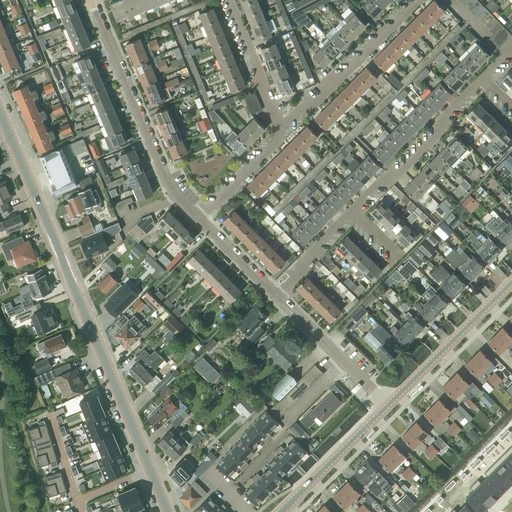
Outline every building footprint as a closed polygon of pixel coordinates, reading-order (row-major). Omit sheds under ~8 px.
[(62,17),(77,10),(72,0),(70,0),(57,6),(62,17)] [(117,22),(146,10),(141,0),(117,0),(109,3),(117,22)] [(141,0),(146,10),(168,1),(170,0),(141,0)] [(261,10),(257,0),(253,0),(243,5),(247,16),(261,10)] [(299,0),(293,4),(295,8),(304,4),(302,0),(299,0)] [(315,8),(326,2),(325,0),(319,0),(320,0),(313,4),(315,8)] [(374,17),(382,9),(373,0),(368,0),(362,6),(374,17)] [(373,0),(382,9),(391,0),(390,0),(373,0)] [(436,19),(445,10),(434,0),(433,0),(425,8),(436,19)] [(468,9),(477,0),(476,0),(468,0),(464,4),(468,9)] [(481,5),(477,0),(468,9),(473,13),(481,5)] [(488,9),(495,3),(492,0),(491,0),(485,6),(488,9)] [(281,15),(286,13),(281,1),(276,4),(281,15)] [(53,10),(51,5),(50,3),(42,6),(45,14),(53,10)] [(495,3),(488,9),(493,13),(499,7),(495,3)] [(304,14),(315,8),(313,4),(302,9),(304,14)] [(477,17),(485,9),(481,5),(473,13),(477,17)] [(34,12),(36,17),(45,14),(42,6),(37,8),(37,7),(33,9),(34,12)] [(204,25),(218,19),(213,8),(199,14),(204,25)] [(427,27),(436,19),(425,8),(417,17),(427,27)] [(293,20),(304,14),(302,9),(291,15),(293,20)] [(490,13),(486,9),(485,9),(477,17),(481,21),(490,13)] [(66,28),(81,22),(77,10),(62,17),(66,28)] [(252,27),(266,21),(261,10),(247,16),(252,27)] [(366,25),(362,21),(365,18),(359,11),(356,14),(355,14),(346,23),(357,34),(366,25)] [(286,26),(290,24),(286,13),(281,15),(283,20),(281,20),(282,23),(284,23),(286,26)] [(485,26),(494,17),(490,13),(481,21),(485,26)] [(419,36),(427,27),(417,17),(408,25),(419,36)] [(489,30),(498,21),(494,17),(485,26),(489,30)] [(223,30),(218,19),(204,25),(208,36),(223,30)] [(304,24),(307,27),(312,23),(309,19),(304,24)] [(461,27),(464,25),(459,20),(456,23),(457,24),(449,32),(453,36),(461,27)] [(271,32),(266,21),(252,27),(257,38),(269,33),(270,38),(279,34),(277,30),(271,32)] [(494,34),(497,30),(502,26),(498,21),(489,30),(494,34)] [(19,31),(29,27),(27,22),(18,26),(19,31)] [(71,39),(86,33),(81,22),(66,28),(71,39)] [(349,42),(357,34),(346,23),(338,31),(349,42)] [(173,27),(177,36),(182,34),(178,25),(173,27)] [(410,44),(419,36),(408,25),(400,34),(410,44)] [(507,39),(511,35),(502,26),(497,30),(507,39)] [(29,27),(19,31),(21,35),(30,31),(29,27)] [(54,36),(62,33),(60,27),(52,30),(54,36)] [(44,37),(45,39),(54,36),(52,30),(43,34),(37,37),(38,40),(44,37)] [(227,41),(223,30),(208,36),(213,47),(227,41)] [(502,44),(507,39),(497,30),(494,34),(493,35),(502,44)] [(340,51),(349,42),(338,31),(329,40),(340,51)] [(444,44),(453,36),(449,32),(440,41),(444,44)] [(465,36),(471,42),(476,37),(470,32),(465,36)] [(91,44),(90,43),(86,33),(71,39),(76,50),(91,44)] [(187,45),(182,34),(177,36),(182,47),(187,45)] [(414,48),(410,44),(400,34),(391,42),(402,53),(407,48),(411,51),(414,48)] [(295,48),(300,46),(295,35),(290,37),(295,48)] [(460,45),(461,44),(464,41),(458,35),(454,39),(460,45)] [(499,48),(502,44),(493,35),(490,39),(499,48)] [(0,50),(12,46),(11,46),(7,36),(0,38),(0,50)] [(130,54),(144,48),(140,38),(126,44),(130,54)] [(150,47),(158,43),(156,38),(148,42),(150,47)] [(310,48),(306,39),(301,41),(305,50),(310,48)] [(451,42),(457,48),(460,45),(454,39),(451,42)] [(331,59),(340,51),(329,40),(321,48),(331,59)] [(232,52),(227,41),(213,47),(217,58),(232,52)] [(436,53),(444,44),(440,41),(432,49),(436,53)] [(28,50),(37,47),(35,42),(26,46),(28,50)] [(265,59),(280,53),(275,42),(261,48),(265,59)] [(393,61),(402,53),(391,42),(383,51),(393,61)] [(152,51),(160,48),(158,43),(150,47),(152,51)] [(191,56),(196,54),(192,43),(187,45),(182,47),(187,58),(192,56),(191,56)] [(480,65),(490,56),(478,44),(469,53),(480,65)] [(16,56),(16,55),(14,51),(12,46),(0,50),(0,58),(1,62),(16,56)] [(299,59),(304,57),(300,46),(295,48),(299,59)] [(34,53),(39,51),(37,47),(28,50),(30,55),(34,53)] [(60,51),(62,56),(71,52),(69,47),(60,51)] [(148,58),(144,49),(144,48),(130,54),(134,64),(148,58)] [(323,67),(331,59),(321,48),(312,57),(323,67)] [(427,61),(436,53),(432,49),(424,57),(427,61)] [(385,70),(393,61),(383,51),(374,59),(385,70)] [(443,62),(444,61),(448,58),(441,51),(437,56),(443,62)] [(236,63),(232,52),(217,58),(222,69),(236,63)] [(284,65),(280,54),(280,53),(265,59),(270,70),(284,65)] [(472,73),(480,65),(469,53),(460,62),(472,73)] [(20,66),(18,60),(22,58),(20,54),(16,55),(16,56),(1,62),(6,72),(20,66)] [(96,65),(92,55),(91,54),(77,60),(82,71),(96,65)] [(191,69),(196,67),(192,56),(187,58),(191,69)] [(434,59),(440,65),(443,62),(437,56),(434,59)] [(165,59),(156,62),(154,57),(149,59),(148,58),(134,64),(138,74),(153,69),(158,67),(166,63),(165,59)] [(304,70),(309,68),(304,57),(299,59),(304,70)] [(419,70),(427,61),(424,57),(415,66),(419,70)] [(166,63),(158,67),(160,71),(168,68),(181,62),(179,58),(167,64),(166,63)] [(464,82),(472,73),(460,62),(452,70),(464,82)] [(241,74),(236,63),(222,69),(227,80),(241,74)] [(100,76),(96,65),(82,71),(87,82),(100,76)] [(289,76),(284,65),(270,70),(274,81),(289,76)] [(410,78),(419,70),(415,66),(406,75),(410,78)] [(196,80),(201,78),(196,67),(191,69),(196,80)] [(357,76),(368,86),(377,78),(366,67),(357,76)] [(417,76),(421,81),(430,72),(426,67),(417,76)] [(308,79),(312,77),(313,77),(309,68),(304,70),(308,79)] [(511,87),(511,86),(511,68),(502,79),(511,87)] [(157,79),(153,69),(138,74),(143,85),(157,79)] [(455,90),(464,82),(452,70),(444,78),(455,90)] [(231,92),(246,86),(241,74),(227,80),(231,92)] [(399,90),(410,78),(406,75),(399,81),(400,82),(395,86),(399,90)] [(105,87),(100,76),(87,82),(91,93),(105,87)] [(294,87),(289,76),(274,81),(279,93),(294,87)] [(359,95),(368,86),(357,76),(349,84),(359,95)] [(417,85),(421,81),(417,76),(412,80),(417,85)] [(205,89),(201,78),(196,80),(200,91),(205,89)] [(161,89),(157,79),(143,85),(147,95),(161,89)] [(74,90),(83,87),(80,81),(72,85),(74,90)] [(432,91),(444,102),(452,94),(441,82),(432,91)] [(14,91),(22,111),(38,105),(36,99),(39,97),(36,89),(32,90),(30,84),(28,85),(14,91)] [(177,88),(175,84),(166,87),(168,92),(177,88)] [(351,103),(359,95),(349,84),(340,93),(351,103)] [(63,88),(66,94),(74,90),(72,85),(63,88)] [(109,98),(105,87),(91,93),(96,103),(109,98)] [(166,100),(161,89),(147,95),(151,106),(166,100)] [(210,100),(208,95),(205,89),(200,91),(205,102),(206,102),(207,101),(208,104),(212,102),(215,101),(214,98),(210,100)] [(400,93),(404,98),(409,93),(404,89),(400,93)] [(394,95),(393,94),(390,91),(381,100),(385,103),(394,95)] [(435,111),(444,102),(432,91),(424,99),(435,111)] [(246,102),(257,98),(255,92),(243,97),(246,102)] [(342,112),(351,103),(340,93),(332,101),(342,112)] [(400,102),(402,100),(404,98),(400,93),(395,97),(396,97),(400,102)] [(243,97),(239,98),(238,95),(232,97),(231,97),(223,100),(225,105),(233,102),(240,99),(243,106),(247,104),(246,102),(243,97)] [(198,108),(203,106),(199,97),(194,99),(198,108)] [(405,102),(402,100),(400,102),(396,97),(391,102),(398,109),(405,102)] [(100,114),(114,108),(109,98),(96,103),(100,114)] [(248,108),(259,103),(257,98),(246,102),(247,104),(248,108)] [(427,119),(435,111),(424,99),(415,108),(427,119)] [(213,110),(225,105),(223,100),(211,105),(213,110)] [(377,112),(385,103),(381,100),(373,108),(377,112)] [(334,120),(342,112),(332,101),(323,109),(334,120)] [(395,111),(398,109),(391,102),(389,104),(395,111)] [(83,112),(91,108),(89,103),(81,106),(83,112)] [(251,114),(262,109),(259,103),(248,108),(251,114)] [(475,123),(487,111),(478,103),(467,115),(475,123)] [(22,111),(31,131),(47,125),(44,119),(47,117),(44,109),(41,110),(38,105),(22,111)] [(383,110),(387,114),(391,110),(387,105),(383,110)] [(72,110),(74,115),(83,112),(81,106),(72,110)] [(159,124),(173,118),(169,107),(155,113),(159,124)] [(119,119),(118,119),(114,108),(100,114),(105,125),(119,119)] [(203,119),(208,117),(204,108),(199,110),(203,119)] [(368,120),(377,112),(373,108),(364,116),(368,120)] [(418,128),(427,119),(415,108),(407,116),(418,128)] [(325,129),(334,120),(323,109),(315,118),(325,129)] [(208,112),(211,121),(216,119),(213,110),(208,112)] [(383,119),(387,114),(383,110),(378,114),(383,119)] [(484,131),(496,120),(487,111),(475,123),(484,131)] [(358,123),(356,125),(360,128),(368,120),(364,116),(358,123)] [(410,136),(418,128),(407,116),(398,125),(410,136)] [(178,129),(174,119),(173,118),(159,124),(164,135),(178,129)] [(246,126),(257,137),(265,129),(254,118),(246,126)] [(373,134),(381,126),(374,118),(370,122),(366,127),(370,131),(370,132),(373,134)] [(123,130),(119,120),(119,119),(105,125),(109,136),(123,130)] [(207,130),(212,128),(208,119),(203,121),(207,130)] [(504,128),(496,120),(484,131),(492,140),(504,128)] [(92,133),(100,129),(98,124),(90,128),(92,133)] [(49,131),(47,125),(31,131),(39,152),(54,146),(53,146),(55,145),(52,139),(56,137),(52,129),(49,131)] [(347,133),(351,137),(360,128),(356,125),(350,131),(347,133)] [(401,145),(410,136),(398,125),(390,134),(401,145)] [(248,146),(257,137),(246,126),(237,135),(248,146)] [(309,145),(318,136),(307,126),(298,134),(309,145)] [(463,136),(469,129),(466,126),(460,132),(463,136)] [(366,136),(370,132),(370,131),(366,127),(361,131),(366,136)] [(81,131),(83,136),(92,133),(90,128),(81,131)] [(212,142),(217,140),(212,128),(207,130),(212,142)] [(511,145),(511,142),(510,140),(511,137),(511,135),(504,128),(492,140),(488,144),(492,148),(496,143),(501,148),(498,151),(502,155),(511,145)] [(183,140),(178,129),(164,135),(168,146),(183,140)] [(469,129),(463,136),(467,139),(473,133),(469,129)] [(123,130),(109,136),(114,147),(128,141),(123,130)] [(351,137),(347,133),(346,131),(346,132),(347,133),(340,140),(344,144),(351,137)] [(300,154),(309,145),(298,134),(290,143),(300,154)] [(393,153),(401,145),(390,134),(381,142),(393,153)] [(239,154),(248,146),(237,135),(228,143),(239,154)] [(447,145),(459,156),(467,148),(456,136),(447,145)] [(185,141),(183,142),(183,140),(168,146),(173,157),(187,152),(184,145),(186,144),(185,141)] [(384,163),(393,153),(381,142),(372,151),(384,163)] [(292,162),(300,154),(290,143),(281,151),(292,162)] [(344,148),(349,153),(354,148),(349,143),(344,148)] [(480,152),(486,146),(483,143),(477,149),(480,152)] [(100,152),(108,149),(106,144),(97,147),(100,152)] [(450,165),(459,156),(447,145),(438,153),(450,165)] [(490,150),(486,146),(480,152),(484,156),(490,150)] [(44,154),(40,156),(49,178),(51,177),(53,183),(51,183),(55,193),(77,184),(62,147),(56,150),(50,152),(46,154),(44,154)] [(124,166),(139,159),(135,148),(120,155),(124,166)] [(322,158),(326,162),(334,154),(330,150),(322,158)] [(283,171),(292,162),(281,151),(273,160),(283,171)] [(336,156),(340,161),(345,156),(340,152),(336,156)] [(441,174),(450,165),(438,153),(430,162),(441,174)] [(372,175),(381,166),(369,155),(360,164),(372,175)] [(502,162),(511,172),(511,171),(511,157),(509,155),(502,162)] [(336,165),(340,161),(336,156),(332,161),(336,165)] [(114,157),(106,160),(108,166),(117,162),(114,157)] [(317,171),(323,165),(326,162),(322,158),(314,167),(317,171)] [(144,170),(139,160),(139,159),(124,166),(129,177),(144,170)] [(275,179),(283,171),(273,160),(264,168),(275,179)] [(433,182),(441,174),(430,162),(421,171),(433,182)] [(508,176),(511,172),(502,162),(495,168),(500,173),(503,171),(508,176)] [(363,183),(372,175),(360,164),(352,172),(363,183)] [(477,166),(473,170),(479,176),(483,173),(477,166)] [(309,179),(317,171),(314,167),(305,175),(309,179)] [(266,188),(275,179),(264,168),(256,177),(266,188)] [(319,173),(324,178),(328,173),(324,169),(319,173)] [(149,181),(144,171),(144,170),(129,177),(133,188),(149,181)] [(469,174),(476,180),(479,176),(473,170),(469,174)] [(425,191),(433,182),(421,171),(413,179),(425,191)] [(355,192),(363,183),(352,172),(343,181),(355,192)] [(319,182),(324,178),(319,173),(315,178),(319,182)] [(82,190),(78,192),(79,194),(82,201),(85,208),(86,209),(88,213),(95,210),(93,206),(102,203),(96,189),(92,191),(90,187),(86,189),(85,185),(93,182),(91,177),(91,176),(90,175),(82,179),(82,180),(83,182),(79,183),(79,184),(81,188),(82,190)] [(301,187),(309,179),(305,175),(297,184),(301,187)] [(117,185),(125,182),(123,176),(114,180),(117,185)] [(258,196),(266,188),(256,177),(247,185),(258,196)] [(416,199),(425,191),(413,179),(405,188),(416,199)] [(106,184),(108,189),(117,185),(114,180),(110,182),(106,184)] [(12,198),(9,193),(4,181),(0,182),(0,210),(10,207),(6,200),(12,198)] [(153,193),(149,182),(149,181),(133,188),(138,199),(153,193)] [(346,201),(355,192),(343,181),(335,189),(346,201)] [(309,197),(317,189),(311,182),(307,186),(306,186),(302,190),(307,194),(306,195),(309,197)] [(292,196),(301,187),(297,184),(288,192),(292,196)] [(400,199),(404,194),(394,184),(390,189),(400,199)] [(456,187),(462,194),(466,190),(460,184),(456,187)] [(511,195),(509,192),(502,185),(498,189),(511,203),(507,207),(511,211),(511,195)] [(459,198),(462,194),(456,187),(452,191),(459,198)] [(338,209),(346,201),(335,189),(327,198),(338,209)] [(298,202),(306,195),(307,194),(302,190),(294,198),(298,202)] [(475,191),(472,195),(479,202),(483,198),(475,191)] [(284,204),(292,196),(288,192),(280,200),(284,204)] [(58,207),(57,214),(58,216),(68,212),(71,218),(79,215),(78,213),(86,209),(85,208),(82,201),(79,194),(68,199),(69,202),(65,204),(58,207)] [(404,194),(400,199),(406,204),(410,200),(404,194)] [(477,201),(470,194),(461,203),(468,210),(477,201)] [(133,202),(131,196),(120,201),(124,213),(130,210),(127,204),(133,202)] [(250,198),(247,202),(254,209),(257,205),(250,198)] [(330,217),(338,209),(327,198),(318,206),(330,217)] [(276,212),(284,204),(280,200),(272,208),(276,212)] [(290,211),(293,208),(296,205),(292,200),(285,207),(290,211)] [(438,204),(445,211),(449,207),(449,208),(450,207),(443,200),(438,204)] [(119,215),(124,213),(120,201),(114,204),(116,209),(119,215)] [(390,209),(382,201),(371,212),(379,220),(390,209)] [(442,215),(445,211),(438,204),(434,209),(441,216),(442,215)] [(454,211),(458,215),(465,208),(461,204),(454,211)] [(262,217),(266,213),(259,206),(255,210),(262,217)] [(321,226),(330,217),(318,206),(309,215),(321,226)] [(285,216),(290,211),(285,207),(280,211),(285,216)] [(417,215),(422,211),(417,207),(413,211),(417,215)] [(388,228),(399,218),(390,209),(379,220),(388,228)] [(243,219),(234,210),(224,221),(232,229),(243,219)] [(499,216),(493,210),(489,213),(495,219),(511,236),(511,223),(507,219),(505,221),(499,216)] [(167,231),(178,220),(168,211),(158,222),(163,227),(161,229),(164,233),(167,230),(167,231)] [(423,221),(427,216),(422,211),(417,215),(423,221)] [(445,220),(451,226),(458,218),(452,212),(445,220)] [(25,225),(22,218),(20,214),(3,221),(5,225),(8,232),(25,225)] [(151,229),(155,224),(151,214),(140,219),(151,229)] [(270,225),(274,222),(267,215),(263,219),(270,225)] [(313,235),(321,226),(309,215),(301,223),(313,235)] [(388,228),(397,237),(410,223),(402,215),(399,218),(388,228)] [(486,225),(502,241),(503,240),(507,244),(511,238),(511,236),(495,219),(494,218),(486,225)] [(149,233),(148,232),(151,229),(140,219),(136,223),(147,234),(149,233)] [(251,227),(247,223),(243,219),(232,229),(241,238),(251,227)] [(186,228),(178,220),(167,231),(176,239),(186,228)] [(82,237),(96,231),(91,221),(78,226),(82,237)] [(452,231),(447,225),(443,221),(434,230),(444,239),(452,231)] [(145,235),(146,236),(147,234),(136,223),(132,227),(142,238),(145,235)] [(279,234),(282,230),(276,223),(272,227),(279,234)] [(293,232),(304,243),(313,235),(301,223),(293,232)] [(410,223),(397,237),(406,246),(414,238),(416,240),(421,234),(410,223)] [(87,239),(82,241),(83,246),(82,246),(84,252),(86,252),(88,256),(91,255),(92,256),(100,253),(99,251),(108,248),(104,238),(109,236),(106,227),(86,236),(87,239)] [(128,232),(138,242),(142,238),(132,227),(128,232)] [(260,236),(251,227),(241,238),(249,246),(260,236)] [(185,248),(195,237),(186,228),(176,239),(173,241),(177,245),(179,243),(185,248)] [(287,242),(291,238),(284,232),(280,235),(287,242)] [(495,255),(477,237),(473,233),(472,232),(468,236),(473,240),(471,243),(477,249),(489,262),(495,255)] [(425,239),(432,246),(438,241),(431,233),(425,239)] [(477,237),(495,255),(502,249),(489,237),(486,239),(481,234),(477,237)] [(24,242),(22,236),(2,244),(8,259),(14,257),(15,259),(19,261),(20,260),(22,264),(36,259),(36,257),(37,256),(35,249),(32,249),(29,240),(24,242)] [(258,255),(268,244),(260,236),(249,246),(258,255)] [(356,244),(347,236),(337,246),(345,255),(356,244)] [(434,248),(432,246),(425,239),(418,246),(427,255),(434,248)] [(299,248),(300,247),(293,240),(289,244),(296,251),(297,249),(299,248)] [(137,242),(131,249),(140,258),(147,251),(137,242)] [(277,253),(268,244),(258,255),(266,263),(277,253)] [(354,263),(364,252),(356,244),(345,255),(354,263)] [(150,247),(147,250),(153,257),(156,253),(150,247)] [(422,262),(420,260),(424,256),(416,248),(412,252),(407,257),(417,267),(422,262)] [(196,268),(207,257),(199,249),(188,260),(196,268)] [(459,255),(453,249),(446,256),(455,265),(457,263),(460,266),(459,267),(471,279),(478,273),(459,255)] [(170,271),(185,256),(181,251),(166,267),(170,271)] [(459,255),(478,273),(484,267),(471,254),(469,257),(463,251),(459,255)] [(362,272),(373,261),(364,252),(354,263),(359,268),(356,272),(359,275),(362,272)] [(266,263),(274,272),(285,261),(277,253),(266,263)] [(291,263),(297,257),(293,253),(287,259),(291,263)] [(336,265),(325,254),(321,259),(331,269),(336,265)] [(216,265),(207,257),(196,268),(205,276),(216,265)] [(118,266),(116,264),(109,258),(102,265),(107,271),(102,275),(102,278),(103,279),(97,284),(106,293),(118,281),(114,277),(118,273),(114,269),(118,266)] [(371,281),(379,273),(382,270),(373,261),(362,272),(371,281)] [(407,261),(398,270),(403,275),(406,279),(415,270),(407,261)] [(323,264),(319,268),(326,275),(330,271),(323,264)] [(453,272),(451,275),(440,264),(437,268),(460,291),(466,285),(453,272)] [(224,274),(216,266),(216,265),(205,276),(213,285),(224,274)] [(336,265),(331,269),(337,275),(341,270),(336,265)] [(453,297),(460,291),(437,268),(431,274),(438,281),(440,279),(444,282),(441,285),(453,297)] [(44,275),(42,271),(41,269),(27,275),(30,281),(28,281),(29,284),(27,285),(19,288),(21,294),(21,295),(48,283),(45,274),(44,275)] [(396,270),(391,275),(398,282),(403,277),(396,270)] [(334,283),(338,280),(331,273),(327,276),(334,283)] [(233,282),(224,274),(213,285),(222,293),(233,282)] [(305,296),(315,285),(307,277),(296,288),(305,296)] [(348,286),(352,281),(349,278),(347,277),(343,281),(348,286)] [(343,292),(347,288),(340,281),(336,285),(343,292)] [(352,281),(348,286),(358,296),(366,288),(361,283),(357,286),(352,281)] [(242,291),(233,282),(222,293),(231,302),(242,291)] [(52,291),(52,290),(48,283),(21,295),(21,294),(24,300),(21,301),(22,303),(24,309),(34,305),(31,298),(35,296),(35,298),(52,291)] [(313,305),(324,294),(315,285),(305,296),(313,305)] [(431,285),(423,293),(421,294),(427,300),(439,312),(440,311),(441,312),(444,308),(443,307),(448,303),(436,291),(437,291),(431,285)] [(128,286),(107,307),(117,317),(138,297),(128,286)] [(415,292),(419,296),(421,294),(423,293),(419,288),(415,292)] [(165,296),(162,294),(158,290),(155,293),(161,300),(165,296)] [(352,300),(355,297),(349,290),(345,294),(352,300)] [(148,291),(142,297),(155,310),(162,304),(148,291)] [(322,313),(332,302),(324,294),(313,305),(322,313)] [(132,305),(139,312),(146,304),(140,298),(132,305)] [(170,308),(174,305),(167,298),(163,302),(170,308)] [(437,313),(439,312),(427,300),(422,306),(418,301),(414,305),(418,309),(430,321),(434,317),(435,318),(438,314),(437,313)] [(341,310),(332,302),(322,313),(330,321),(341,310)] [(22,303),(14,307),(17,313),(24,310),(24,309),(22,303)] [(24,310),(17,313),(21,322),(32,317),(36,325),(31,327),(34,334),(38,332),(39,334),(58,325),(50,307),(40,311),(37,304),(24,310)] [(267,317),(256,305),(237,324),(249,335),(247,337),(249,339),(247,340),(252,345),(266,331),(259,325),(267,317)] [(357,322),(367,311),(361,305),(350,315),(357,322)] [(179,317),(182,313),(175,306),(172,310),(179,317)] [(403,324),(415,336),(424,327),(412,315),(408,311),(404,315),(409,319),(403,324)] [(395,320),(397,318),(399,316),(395,312),(391,315),(395,320)] [(120,342),(121,342),(135,329),(128,322),(129,320),(124,315),(116,323),(121,328),(114,335),(120,342)] [(163,323),(176,336),(184,327),(171,315),(163,323)] [(187,325),(191,322),(184,315),(180,319),(187,325)] [(121,342),(127,349),(141,336),(141,335),(147,329),(141,323),(135,329),(121,342)] [(196,334),(199,330),(192,323),(189,327),(196,334)] [(390,336),(380,324),(371,333),(382,344),(377,349),(379,352),(377,354),(386,362),(388,360),(389,361),(391,360),(392,361),(395,357),(394,357),(399,351),(387,339),(390,336)] [(406,345),(415,336),(403,324),(398,329),(394,325),(390,329),(394,333),(406,345)] [(495,334),(507,346),(511,341),(511,336),(503,327),(495,334)] [(46,354),(66,346),(61,334),(37,344),(40,351),(44,349),(46,354)] [(500,353),(507,346),(495,334),(488,342),(500,353)] [(276,342),(270,336),(270,335),(261,344),(268,350),(267,351),(285,369),(298,356),(280,338),(276,342)] [(204,346),(209,351),(218,342),(213,337),(204,346)] [(129,371),(137,379),(150,366),(153,368),(158,363),(153,358),(152,357),(147,352),(144,349),(135,358),(138,361),(129,371)] [(473,357),(484,369),(492,361),(480,350),(473,357)] [(161,380),(155,375),(158,372),(155,369),(165,360),(158,353),(153,358),(158,363),(153,368),(150,366),(137,379),(150,392),(151,390),(156,395),(174,376),(171,373),(170,372),(161,380)] [(193,353),(186,360),(189,364),(196,356),(193,353)] [(202,355),(193,365),(211,382),(220,373),(202,355)] [(477,376),(484,369),(473,357),(465,364),(477,376)] [(33,375),(38,373),(52,367),(48,358),(34,363),(35,364),(29,366),(33,375)] [(72,370),(69,363),(49,371),(53,380),(57,378),(64,397),(85,388),(76,368),(72,370)] [(315,364),(311,368),(319,377),(324,373),(315,365),(315,364)] [(311,368),(307,372),(316,381),(319,377),(311,368)] [(46,372),(39,375),(42,380),(48,377),(46,372)] [(303,376),(312,385),(316,381),(307,372),(303,376)] [(471,380),(468,383),(457,372),(450,379),(462,391),(466,395),(476,385),(471,380)] [(499,383),(502,379),(495,372),(491,376),(499,383)] [(296,382),(288,374),(288,373),(271,390),(279,399),(296,382)] [(303,376),(299,380),(300,381),(308,389),(312,385),(303,376)] [(495,387),(499,383),(491,376),(487,379),(495,387)] [(244,383),(238,377),(235,380),(233,382),(232,383),(238,389),(244,383)] [(455,399),(462,391),(450,379),(443,387),(455,399)] [(300,381),(296,385),(304,393),(308,389),(300,381)] [(342,402),(340,399),(345,394),(335,384),(329,390),(332,392),(313,410),(311,409),(301,419),(309,427),(315,421),(313,419),(317,415),(323,421),(342,402)] [(296,385),(292,389),(300,397),(304,393),(296,385)] [(222,391),(218,386),(214,390),(218,395),(222,391)] [(292,389),(288,393),(296,401),(300,397),(292,389)] [(288,393),(284,397),(292,405),(296,401),(288,393)] [(84,411),(101,404),(97,394),(79,401),(84,411)] [(284,397),(280,401),(288,409),(292,405),(284,397)] [(173,414),(177,417),(184,410),(188,406),(184,403),(180,399),(175,404),(169,398),(148,418),(158,428),(173,414)] [(244,398),(236,406),(247,417),(255,409),(244,398)] [(465,402),(473,409),(476,406),(469,398),(465,402)] [(449,417),(447,415),(451,411),(439,399),(432,406),(446,420),(449,417)] [(279,400),(275,404),(277,406),(280,408),(282,410),(284,413),(288,409),(280,401),(279,400)] [(104,414),(105,414),(101,404),(84,411),(87,420),(88,420),(104,414)] [(446,420),(432,406),(424,414),(436,425),(441,421),(443,424),(446,421),(446,420)] [(188,414),(184,410),(177,417),(171,423),(176,427),(188,414)] [(246,431),(240,436),(243,439),(253,449),(253,448),(258,443),(263,439),(266,442),(269,439),(272,437),(269,433),(272,429),(279,423),(267,410),(260,417),(256,421),(253,423),(251,425),(251,426),(246,431)] [(460,422),(465,417),(457,410),(452,415),(460,422)] [(86,433),(108,423),(104,414),(88,420),(87,420),(82,423),(86,433)] [(458,432),(462,429),(454,421),(451,425),(458,432)] [(304,431),(295,422),(289,428),(298,437),(304,431)] [(409,429),(421,441),(428,433),(416,422),(409,429)] [(112,432),(108,423),(86,433),(90,442),(96,440),(96,439),(112,432)] [(36,447),(52,442),(49,434),(46,424),(28,429),(32,440),(33,439),(36,447)] [(458,432),(451,425),(447,429),(454,436),(458,432)] [(194,445),(210,429),(208,428),(203,432),(201,430),(190,441),(194,445)] [(414,448),(421,441),(409,429),(402,436),(414,448)] [(158,443),(166,451),(179,439),(170,430),(158,443)] [(100,448),(117,441),(112,431),(112,432),(96,439),(96,440),(100,448)] [(166,451),(175,459),(187,446),(186,446),(189,443),(182,436),(166,451)] [(442,449),(447,444),(439,437),(434,441),(442,449)] [(222,459),(217,464),(229,476),(234,471),(239,466),(243,470),(246,467),(249,464),(245,460),(248,458),(254,452),(255,450),(253,448),(253,449),(243,439),(242,439),(236,445),(232,449),(232,448),(230,451),(227,453),(228,453),(222,459)] [(270,463),(268,465),(270,467),(281,477),(282,475),(289,469),(291,466),(292,467),(294,464),(296,462),(301,456),(307,451),(295,439),(289,444),(284,449),(281,445),(278,448),(275,451),(279,455),(276,457),(270,463)] [(120,451),(120,452),(121,451),(117,441),(100,448),(99,448),(103,458),(120,451)] [(52,442),(36,447),(38,455),(36,455),(40,466),(57,461),(54,451),(52,442)] [(387,451),(398,463),(406,456),(394,444),(387,451)] [(435,455),(439,451),(431,444),(428,448),(435,455)] [(432,459),(435,455),(428,448),(424,451),(432,459)] [(102,470),(124,461),(120,452),(120,451),(103,458),(97,460),(102,470)] [(391,470),(398,463),(387,451),(379,459),(391,470)] [(208,458),(194,472),(198,476),(203,472),(217,458),(214,454),(213,453),(211,452),(206,456),(208,458)] [(511,456),(510,454),(502,461),(511,470),(511,456)] [(180,462),(170,472),(181,484),(182,484),(192,474),(190,472),(195,467),(185,457),(180,462)] [(388,481),(378,471),(367,460),(361,467),(381,488),(388,481)] [(124,461),(102,470),(106,480),(128,470),(124,461)] [(511,470),(502,461),(495,468),(511,484),(511,482),(511,470)] [(405,470),(413,478),(416,474),(409,466),(405,470)] [(250,487),(245,492),(257,504),(257,505),(263,499),(268,494),(271,492),(273,490),(273,489),(278,484),(283,479),(281,477),(270,467),(266,472),(261,476),(257,473),(254,476),(252,479),(255,482),(250,487)] [(381,488),(361,467),(354,473),(365,484),(366,483),(378,494),(383,489),(381,488)] [(495,468),(488,476),(503,491),(511,484),(495,468)] [(416,481),(413,478),(405,470),(401,473),(409,481),(412,484),(416,481)] [(49,497),(67,491),(63,481),(61,472),(45,477),(47,485),(45,485),(49,497)] [(488,476),(481,483),(496,498),(503,491),(488,476)] [(191,484),(203,497),(207,493),(195,481),(191,484)] [(341,489),(353,500),(360,493),(348,481),(341,489)] [(481,483),(473,490),(489,506),(496,498),(481,483)] [(191,486),(180,497),(190,507),(201,496),(191,486)] [(122,504),(140,497),(136,487),(118,494),(122,504)] [(345,508),(353,500),(341,489),(334,496),(345,508)] [(473,490),(466,498),(480,511),(482,511),(489,506),(473,490)] [(375,500),(367,492),(362,497),(370,504),(375,500)] [(415,502),(406,494),(397,503),(406,511),(415,502)] [(129,511),(144,506),(140,497),(122,504),(125,511),(129,511)] [(225,511),(228,510),(226,507),(223,504),(219,507),(214,502),(209,497),(197,509),(199,511),(225,511)] [(364,511),(369,511),(370,511),(363,503),(359,507),(364,511)] [(404,511),(396,503),(390,508),(393,511),(404,511)]
